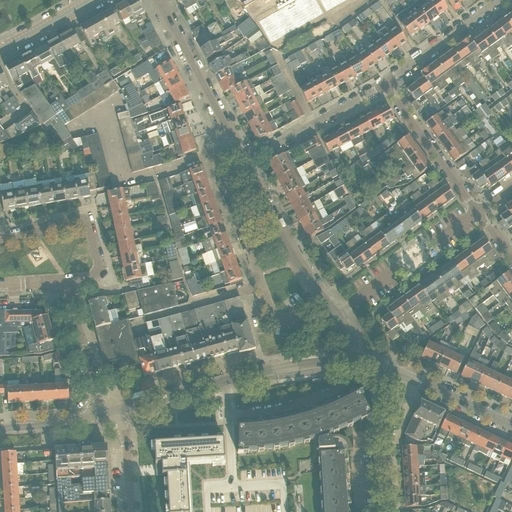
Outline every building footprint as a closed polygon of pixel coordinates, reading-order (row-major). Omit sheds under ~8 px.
[(137,0),(129,0),(126,2),(136,22),(137,23),(142,20),(139,15),(144,12),(137,0)] [(190,5),(187,0),(180,0),(186,10),(192,7),(191,5),(190,5)] [(315,0),(296,0),(258,22),(270,43),(323,14),(315,0)] [(319,0),(326,12),(346,0),(319,0)] [(425,0),(420,0),(415,4),(428,23),(438,16),(429,4),(425,0)] [(432,0),(433,1),(429,4),(438,16),(447,10),(440,0),(432,0)] [(460,2),(458,0),(446,0),(452,8),(460,2)] [(136,22),(126,2),(115,8),(122,22),(128,19),(131,25),(136,22)] [(378,2),(370,8),(373,12),(381,7),(378,2)] [(406,11),(405,11),(419,30),(428,23),(415,4),(406,11)] [(368,9),(362,13),(366,18),(371,14),(368,9)] [(111,10),(101,16),(112,36),(117,34),(113,27),(118,23),(111,10)] [(344,10),(337,14),(340,19),(347,15),(344,10)] [(419,30),(405,11),(396,18),(410,37),(419,30)] [(362,13),(357,17),(360,22),(366,18),(362,13)] [(112,36),(101,16),(91,22),(98,35),(101,42),(112,36)] [(511,25),(506,17),(496,25),(511,46),(511,45),(511,38),(509,34),(511,31),(511,25)] [(239,30),(238,30),(242,36),(243,36),(243,37),(255,29),(248,19),(236,27),(239,30)] [(352,20),(347,24),(350,29),(355,26),(356,25),(353,20),(352,20)] [(98,35),(91,22),(80,28),(91,48),(96,45),(92,38),(98,35)] [(147,29),(142,32),(144,35),(154,30),(150,23),(145,26),(147,29)] [(216,23),(206,28),(211,37),(221,32),(216,23)] [(347,24),(341,28),(345,33),(350,29),(347,24)] [(496,25),(488,30),(497,43),(501,40),(507,49),(511,46),(496,25)] [(191,31),(195,39),(206,33),(202,26),(195,29),(191,31)] [(235,26),(220,34),(222,37),(222,38),(230,34),(233,32),(237,30),(235,26)] [(317,27),(310,30),(313,36),(320,32),(317,27)] [(389,29),(386,30),(398,47),(406,41),(396,27),(391,31),(389,29)] [(384,28),(376,33),(381,39),(391,52),(398,47),(386,30),(384,28)] [(253,32),(245,38),(249,44),(251,43),(258,52),(268,47),(269,47),(256,29),(255,30),(253,32)] [(72,30),(57,38),(65,52),(72,61),(78,58),(72,48),(79,44),(73,32),(72,30)] [(154,30),(144,35),(147,41),(147,42),(157,37),(154,30)] [(237,30),(233,32),(238,39),(242,36),(238,30),(237,30)] [(488,30),(480,36),(495,57),(499,55),(496,51),(501,47),(497,43),(488,30)] [(338,31),(331,34),(334,40),(341,36),(338,31)] [(200,49),(206,60),(221,51),(219,46),(232,39),(230,34),(222,38),(216,41),(200,49)] [(331,34),(324,38),(327,43),(334,40),(331,34)] [(480,36),(472,42),(481,55),(484,59),(488,57),(491,61),(495,57),(480,36)] [(157,37),(147,42),(150,47),(151,49),(161,44),(157,37)] [(57,38),(45,44),(47,46),(60,69),(68,64),(62,54),(65,52),(57,38)] [(469,38),(461,44),(476,65),(480,63),(477,58),(481,55),(472,42),(469,38)] [(373,39),(371,42),(383,58),(391,52),(381,39),(376,42),(373,39)] [(320,40),(314,44),(317,49),(323,45),(320,40)] [(147,41),(141,44),(144,50),(150,47),(147,42),(147,41)] [(371,46),(365,50),(375,64),(383,58),(371,42),(368,43),(371,46)] [(164,51),(161,44),(151,49),(154,56),(164,51)] [(314,44),(307,47),(310,52),(317,49),(314,44)] [(461,44),(453,50),(465,67),(469,64),(476,74),(480,71),(480,70),(476,65),(461,44)] [(47,46),(33,54),(40,67),(48,63),(49,65),(53,67),(59,78),(64,76),(60,69),(47,46)] [(365,50),(356,57),(365,71),(375,64),(365,50)] [(453,50),(445,56),(460,77),(464,74),(461,70),(465,67),(453,50)] [(269,51),(264,53),(267,59),(272,57),(269,51)] [(297,59),(296,59),(300,65),(306,61),(300,51),(294,55),(297,59)] [(31,52),(20,58),(28,73),(32,81),(38,78),(38,75),(35,69),(40,67),(33,54),(31,52)] [(346,62),(354,77),(365,71),(356,57),(353,52),(343,57),(346,62)] [(138,54),(131,58),(134,65),(142,60),(138,54)] [(288,59),(284,61),(286,65),(292,62),(296,69),(300,66),(300,65),(296,59),(297,59),(294,55),(288,58),(288,59)] [(225,57),(209,65),(214,76),(233,66),(244,61),(241,56),(230,61),(228,56),(225,58),(225,57)] [(445,56),(437,62),(449,79),(453,75),(456,79),(460,77),(445,56)] [(272,57),(267,59),(270,64),(271,65),(271,66),(276,63),(275,63),(272,57)] [(21,60),(5,68),(9,77),(12,82),(21,97),(42,125),(44,128),(50,124),(58,135),(65,145),(67,144),(72,140),(63,126),(57,118),(50,107),(35,87),(32,81),(28,73),(20,58),(21,60)] [(131,58),(124,62),(128,68),(134,65),(131,58)] [(151,67),(153,71),(168,63),(166,59),(151,67)] [(148,61),(131,71),(136,80),(148,74),(154,85),(159,82),(176,73),(170,62),(168,63),(153,71),(151,67),(148,61)] [(338,61),(336,63),(346,82),(354,77),(346,62),(340,65),(338,61)] [(437,62),(428,68),(444,89),(447,86),(444,82),(449,79),(437,62)] [(327,66),(327,67),(337,86),(346,82),(336,63),(327,67),(327,66)] [(274,67),(270,69),(275,77),(276,76),(278,75),(280,74),(281,74),(276,65),(275,66),(274,67)] [(233,66),(214,76),(219,85),(237,75),(233,66)] [(117,67),(109,72),(113,77),(120,73),(117,67)] [(325,76),(320,78),(327,92),(337,86),(327,67),(321,69),(325,76)] [(428,68),(420,73),(433,90),(436,88),(440,92),(440,91),(444,89),(428,68)] [(98,81),(90,86),(94,92),(97,90),(102,87),(108,83),(113,80),(106,70),(95,77),(98,81)] [(159,82),(165,94),(182,85),(176,73),(159,82)] [(307,79),(310,84),(317,97),(327,92),(320,78),(317,73),(307,79)] [(423,78),(415,84),(427,100),(430,105),(434,102),(431,97),(436,94),(433,90),(420,73),(420,74),(423,78)] [(237,75),(219,85),(223,93),(230,90),(230,89),(238,85),(243,83),(238,74),(237,75)] [(271,79),(269,80),(273,88),(283,83),(284,82),(285,82),(281,74),(280,74),(278,75),(276,76),(275,77),(271,79)] [(453,75),(449,79),(456,88),(464,82),(460,77),(456,79),(453,75)] [(120,90),(113,80),(108,83),(114,94),(120,90)] [(230,90),(235,98),(253,88),(249,80),(238,85),(230,89),(230,90)] [(159,82),(154,85),(160,96),(165,94),(159,82)] [(283,83),(273,88),(278,97),(282,95),(284,94),(289,91),(290,91),(285,82),(284,82),(283,83)] [(317,97),(310,84),(304,87),(301,82),(297,84),(307,103),(317,97)] [(109,97),(114,94),(108,83),(102,87),(109,97)] [(131,84),(120,90),(124,101),(137,94),(131,84)] [(427,100),(415,84),(407,90),(415,101),(410,105),(416,112),(424,107),(422,104),(427,100)] [(160,96),(159,97),(165,107),(171,105),(175,104),(180,101),(188,96),(182,85),(165,94),(160,96)] [(253,88),(235,98),(239,106),(258,97),(259,96),(263,94),(259,86),(253,89),(253,88)] [(104,100),(109,97),(102,87),(97,90),(104,100)] [(455,88),(447,94),(448,95),(449,96),(452,100),(458,95),(459,94),(455,88)] [(501,89),(496,93),(500,98),(505,95),(501,89)] [(99,103),(104,100),(97,90),(94,92),(92,93),(99,103)] [(284,94),(282,95),(284,99),(286,98),(287,100),(293,97),(290,91),(289,91),(284,94)] [(69,107),(65,101),(59,92),(51,98),(55,104),(61,113),(61,112),(69,107)] [(77,93),(65,101),(69,107),(82,99),(77,93)] [(93,107),(99,103),(92,93),(87,96),(93,107)] [(496,93),(491,97),(495,102),(500,98),(496,93)] [(137,94),(124,101),(129,111),(129,113),(143,106),(139,98),(137,94)] [(151,101),(147,94),(142,97),(145,104),(151,101)] [(88,110),(93,107),(87,96),(82,99),(88,110)] [(258,97),(239,106),(244,115),(262,105),(264,105),(260,97),(259,96),(258,97)] [(449,96),(443,100),(446,104),(452,100),(449,96)] [(4,103),(0,106),(7,115),(20,106),(13,97),(9,100),(5,102),(4,103)] [(83,113),(88,110),(82,99),(77,103),(83,113)] [(294,99),(284,105),(288,114),(294,111),(299,108),(296,101),(294,99)] [(456,103),(461,110),(465,107),(460,100),(456,103)] [(504,100),(499,103),(503,108),(508,105),(504,100)] [(78,116),(83,113),(77,103),(72,106),(78,116)] [(499,103),(494,107),(498,112),(503,108),(499,103)] [(55,104),(50,107),(57,118),(63,126),(68,123),(63,115),(61,112),(61,113),(55,104)] [(483,113),(488,109),(484,104),(479,108),(483,113)] [(162,112),(149,117),(151,123),(165,119),(166,123),(184,116),(182,111),(183,110),(182,106),(180,105),(162,111),(162,112)] [(262,105),(244,115),(248,123),(262,116),(267,113),(268,113),(264,105),(262,105)] [(387,105),(376,111),(383,124),(394,118),(387,105)] [(73,119),(78,116),(72,106),(66,109),(73,119)] [(143,106),(129,113),(130,117),(131,119),(147,113),(143,106)] [(431,106),(427,109),(432,116),(436,112),(431,106)] [(294,111),(288,114),(292,122),(298,119),(303,116),(299,108),(294,111)] [(478,116),(483,113),(479,108),(474,111),(478,116)] [(68,122),(73,119),(66,109),(61,112),(63,115),(68,123),(68,122)] [(483,113),(486,118),(491,114),(488,109),(483,113)] [(117,115),(119,120),(130,117),(129,111),(117,114),(117,115)] [(376,111),(365,117),(372,130),(383,124),(376,111)] [(13,124),(20,134),(40,125),(30,112),(13,124)] [(425,124),(431,132),(452,117),(449,113),(445,116),(442,112),(425,124)] [(262,116),(248,123),(252,132),(271,122),(273,121),(268,113),(267,113),(262,116)] [(486,118),(483,113),(478,116),(482,121),(486,118)] [(470,118),(474,123),(479,120),(475,114),(470,118)] [(161,124),(165,135),(170,133),(170,134),(188,128),(189,126),(187,122),(186,122),(184,116),(166,123),(161,124)] [(119,120),(120,126),(132,123),(131,119),(130,117),(119,120)] [(365,117),(354,123),(361,136),(372,130),(365,117)] [(452,117),(431,132),(433,135),(436,140),(453,127),(457,124),(454,120),(452,117)] [(142,118),(134,121),(138,133),(146,130),(142,118)] [(479,120),(474,123),(479,129),(484,126),(479,120)] [(271,122),(252,132),(257,141),(276,131),(277,130),(273,121),(271,122)] [(120,126),(122,132),(133,129),(132,123),(120,126)] [(354,123),(343,128),(350,141),(353,147),(364,141),(361,136),(354,123)] [(3,131),(9,139),(20,134),(13,124),(3,131)] [(0,143),(9,139),(3,131),(3,132),(0,127),(0,143)] [(436,140),(442,147),(463,132),(460,128),(456,131),(453,127),(436,140)] [(169,147),(174,145),(192,139),(190,134),(191,132),(190,128),(188,128),(170,134),(170,133),(165,135),(169,147)] [(343,128),(333,134),(340,147),(350,141),(343,128)] [(122,132),(123,138),(135,134),(133,129),(122,132)] [(488,136),(484,131),(479,135),(483,140),(488,136)] [(39,136),(45,145),(45,143),(49,140),(44,133),(35,132),(28,135),(29,141),(39,136)] [(442,147),(447,155),(464,142),(461,139),(465,136),(463,132),(442,147)] [(86,137),(87,143),(99,140),(98,135),(98,134),(86,137)] [(123,138),(125,143),(136,140),(135,134),(123,138)] [(340,147),(333,134),(322,140),(329,153),(340,147)] [(396,134),(390,138),(393,143),(399,138),(396,134)] [(17,146),(29,141),(28,135),(15,140),(17,144),(17,146)] [(58,135),(53,138),(58,146),(60,149),(65,145),(58,135)] [(391,155),(394,159),(414,143),(408,136),(392,148),(395,152),(391,155)] [(316,137),(300,145),(305,154),(308,153),(321,146),(316,137)] [(393,143),(390,138),(384,142),(388,147),(393,143)] [(192,139),(174,145),(178,157),(196,150),(192,139)] [(464,142),(447,155),(453,163),(470,150),(467,146),(471,143),(468,139),(464,142)] [(490,139),(484,144),(487,148),(493,144),(490,139)] [(10,149),(17,146),(17,144),(15,140),(7,144),(10,149)] [(45,143),(45,145),(49,150),(54,147),(49,140),(45,143)] [(72,140),(67,144),(70,148),(71,149),(76,146),(72,140)] [(87,143),(89,149),(100,146),(99,140),(87,143)] [(125,143),(126,149),(138,146),(137,145),(136,140),(125,143)] [(142,144),(137,145),(138,146),(139,152),(141,156),(144,155),(152,153),(153,152),(150,141),(146,142),(142,144)] [(350,141),(340,147),(343,153),(353,147),(350,141)] [(505,142),(497,148),(498,150),(499,150),(511,168),(511,152),(509,148),(505,142)] [(401,159),(404,163),(420,151),(414,143),(394,159),(396,162),(401,159)] [(67,144),(65,145),(60,149),(63,153),(70,148),(67,144)] [(89,149),(90,154),(102,151),(100,146),(89,149)] [(126,149),(128,155),(139,152),(138,146),(126,149)] [(321,146),(308,153),(312,161),(319,157),(320,156),(325,154),(321,146)] [(481,146),(475,150),(478,155),(484,150),(481,146)] [(376,148),(370,153),(374,157),(380,153),(376,148)] [(475,150),(469,155),(472,159),(478,155),(475,150)] [(498,157),(494,160),(506,176),(511,172),(511,168),(499,150),(495,152),(498,157)] [(90,154),(92,160),(103,157),(102,151),(90,154)] [(402,170),(405,174),(425,159),(420,151),(404,163),(406,167),(402,170)] [(128,155),(129,161),(141,158),(141,156),(139,152),(128,155)] [(268,162),(273,171),(291,161),(287,152),(283,154),(268,162)] [(152,153),(141,156),(141,158),(142,161),(142,164),(144,170),(157,167),(163,165),(160,155),(153,157),(152,154),(152,153)] [(365,157),(360,160),(362,165),(363,164),(364,164),(366,162),(366,163),(368,162),(374,157),(370,153),(365,157)] [(319,157),(312,161),(317,169),(324,165),(325,165),(329,162),(328,160),(325,154),(320,156),(319,157)] [(92,160),(93,166),(105,163),(103,157),(92,160)] [(129,161),(131,167),(142,164),(142,161),(141,158),(129,161)] [(487,158),(483,161),(498,182),(506,176),(494,160),(490,163),(487,158)] [(425,159),(405,174),(407,177),(411,174),(415,179),(431,167),(425,159)] [(355,163),(350,166),(351,167),(354,171),(358,168),(359,167),(361,170),(368,165),(366,163),(366,162),(364,164),(363,164),(362,165),(360,160),(356,163),(356,162),(355,163)] [(461,160),(455,165),(459,170),(465,165),(461,160)] [(273,171),(277,179),(296,169),(291,161),(273,171)] [(329,162),(325,165),(326,168),(329,173),(334,170),(336,168),(333,163),(332,161),(329,162)] [(375,161),(370,164),(376,171),(380,168),(375,161)] [(479,171),(478,172),(487,184),(490,188),(498,182),(483,161),(479,164),(482,168),(479,171)] [(93,166),(95,172),(106,169),(105,163),(93,166)] [(142,164),(131,167),(132,172),(132,173),(144,170),(142,164)] [(184,172),(188,184),(206,177),(202,166),(184,172)] [(301,166),(296,169),(300,178),(304,176),(306,175),(301,166)] [(350,166),(345,170),(349,175),(354,171),(351,167),(350,166)] [(466,170),(461,173),(467,181),(471,178),(480,189),(487,184),(479,173),(478,172),(475,166),(470,170),(469,168),(466,170)] [(376,171),(381,179),(381,178),(385,175),(380,168),(376,171)] [(95,172),(96,178),(108,174),(106,169),(95,172)] [(277,179),(282,187),(300,178),(296,169),(277,179)] [(329,173),(328,173),(331,179),(337,176),(334,170),(329,173)] [(430,171),(425,175),(428,179),(434,175),(430,171)] [(96,178),(98,183),(109,180),(108,174),(96,178)] [(78,179),(74,179),(77,199),(90,196),(89,191),(95,190),(93,176),(85,177),(86,181),(79,182),(78,179)] [(300,178),(282,187),(286,196),(300,188),(303,187),(304,186),(309,184),(304,176),(300,178)] [(397,176),(391,180),(395,185),(400,180),(397,176)] [(66,181),(62,181),(65,201),(77,199),(74,179),(73,179),(73,177),(66,178),(66,181)] [(188,184),(192,195),(210,189),(206,177),(188,184)] [(158,182),(162,193),(172,189),(169,178),(158,182)] [(109,180),(98,183),(99,189),(112,187),(111,186),(109,180)] [(339,180),(334,183),(338,189),(342,187),(342,186),(343,186),(342,185),(339,180)] [(391,180),(386,184),(387,186),(389,189),(395,185),(391,180)] [(435,180),(431,183),(446,205),(454,199),(442,182),(442,181),(438,184),(435,180)] [(54,183),(49,183),(52,203),(65,201),(62,181),(61,181),(62,185),(54,186),(54,183)] [(148,197),(150,197),(158,195),(156,182),(145,185),(148,197)] [(415,182),(408,187),(412,192),(414,195),(420,190),(415,182)] [(41,185),(37,186),(40,205),(52,203),(49,183),(49,184),(49,187),(42,189),(41,185)] [(429,190),(425,193),(429,198),(438,211),(446,205),(431,183),(427,186),(429,190)] [(29,187),(25,188),(28,207),(40,205),(37,186),(36,186),(29,187)] [(332,193),(328,194),(333,203),(347,194),(343,186),(342,186),(342,187),(338,189),(332,192),(332,193)] [(408,187),(402,191),(406,196),(412,192),(408,187)] [(25,188),(12,190),(16,209),(28,207),(25,188)] [(286,196),(290,204),(309,195),(308,192),(303,194),(300,188),(286,196)] [(122,189),(107,193),(110,206),(125,202),(130,201),(129,195),(123,196),(122,189)] [(172,189),(162,193),(165,204),(176,200),(172,189)] [(192,195),(196,206),(214,200),(210,189),(192,195)] [(16,209),(12,190),(0,191),(0,193),(3,211),(16,209)] [(389,194),(393,199),(399,195),(396,190),(389,194)] [(386,191),(380,196),(383,200),(384,200),(389,196),(389,195),(388,193),(386,191)] [(418,192),(414,195),(430,216),(438,211),(429,198),(425,193),(421,196),(418,192)] [(290,204),(295,213),(309,205),(306,200),(310,197),(309,195),(290,204)] [(413,202),(409,205),(413,210),(422,222),(430,216),(414,195),(410,198),(413,202)] [(348,196),(343,199),(346,205),(352,202),(348,196)] [(376,198),(370,202),(371,203),(374,207),(380,203),(379,202),(376,198)] [(176,200),(165,204),(169,216),(178,212),(179,212),(176,200)] [(196,206),(200,217),(217,211),(214,200),(196,206)] [(319,200),(313,203),(318,211),(323,208),(319,200)] [(366,201),(360,205),(364,210),(370,206),(366,201)] [(110,206),(112,218),(127,215),(125,202),(110,206)] [(352,202),(346,205),(350,212),(355,208),(352,202)] [(295,213),(299,221),(318,211),(313,203),(309,205),(295,213)] [(402,204),(398,206),(414,228),(422,222),(413,210),(409,205),(405,208),(402,204)] [(397,214),(393,217),(397,222),(406,234),(414,228),(398,206),(394,209),(397,214)] [(328,216),(323,208),(318,211),(322,220),(328,216)] [(359,208),(353,213),(357,217),(362,213),(359,208)] [(200,217),(193,220),(197,231),(201,229),(204,229),(211,226),(213,225),(221,222),(217,211),(200,217)] [(318,212),(299,221),(303,230),(322,220),(318,211),(318,212)] [(503,220),(498,224),(509,239),(511,236),(511,217),(507,211),(500,217),(503,220)] [(168,216),(171,227),(179,224),(180,224),(177,213),(178,213),(178,212),(169,216),(168,216)] [(353,213),(347,217),(351,222),(357,217),(353,213)] [(112,218),(115,231),(130,227),(127,215),(112,218)] [(322,220),(303,230),(308,238),(322,231),(320,227),(333,221),(330,215),(328,216),(322,220)] [(386,215),(382,218),(397,240),(406,234),(397,222),(393,217),(389,220),(386,215)] [(381,225),(377,229),(381,234),(389,246),(397,240),(382,218),(378,221),(381,225)] [(345,219),(337,225),(340,229),(344,234),(352,228),(345,219)] [(204,229),(201,229),(203,235),(211,233),(213,238),(225,234),(221,222),(213,225),(211,226),(204,229)] [(179,224),(171,227),(175,239),(183,236),(179,224)] [(337,225),(329,230),(332,235),(333,235),(340,229),(337,225)] [(115,231),(118,243),(133,240),(130,227),(115,231)] [(370,227),(366,230),(381,252),(389,246),(381,234),(377,229),(373,231),(370,227)] [(329,230),(316,238),(321,245),(328,239),(333,236),(333,235),(332,235),(329,230)] [(365,237),(361,240),(364,245),(373,257),(381,252),(366,230),(362,233),(365,237)] [(208,240),(202,242),(206,253),(212,251),(229,245),(225,234),(213,238),(208,240)] [(329,241),(335,249),(328,254),(340,271),(344,268),(346,271),(354,265),(345,253),(344,252),(340,245),(333,236),(328,239),(329,241)] [(353,239),(349,242),(365,263),(373,257),(364,245),(361,240),(356,243),(353,239)] [(484,239),(475,245),(490,266),(494,263),(491,259),(496,256),(484,239)] [(118,243),(120,256),(135,253),(142,251),(140,245),(134,246),(133,240),(118,243)] [(349,249),(344,252),(345,253),(354,265),(357,269),(365,263),(349,242),(345,245),(349,249)] [(176,245),(165,247),(166,251),(167,255),(168,259),(176,257),(174,249),(176,248),(176,245)] [(212,251),(216,262),(233,256),(229,245),(212,251)] [(475,245),(467,251),(479,268),(484,264),(487,268),(490,266),(475,245)] [(186,250),(178,254),(181,262),(190,259),(186,250)] [(467,251),(459,257),(474,277),(478,275),(475,271),(479,268),(467,251)] [(120,256),(123,268),(138,265),(135,253),(120,256)] [(216,262),(220,274),(237,268),(233,256),(216,262)] [(459,257),(451,262),(463,279),(468,276),(471,280),(474,277),(459,257)] [(166,274),(168,282),(182,278),(176,262),(169,263),(168,264),(170,273),(166,274)] [(451,262),(443,268),(458,289),(462,286),(459,282),(463,279),(451,262)] [(138,265),(123,268),(126,281),(128,281),(130,287),(142,284),(141,278),(146,277),(144,264),(138,265)] [(506,270),(503,265),(496,270),(500,275),(506,270)] [(237,268),(220,274),(224,285),(241,279),(237,268)] [(443,268),(435,274),(447,291),(452,288),(454,292),(458,289),(443,268)] [(497,293),(511,282),(511,278),(508,272),(487,288),(493,296),(497,293)] [(493,273),(487,278),(490,282),(496,278),(493,273)] [(435,274),(427,280),(442,301),(450,295),(447,291),(435,274)] [(474,277),(471,280),(475,286),(473,288),(476,292),(482,288),(479,284),(474,277)] [(483,280),(479,284),(482,288),(488,284),(488,283),(485,279),(484,280),(483,280)] [(427,280),(419,286),(431,303),(435,300),(438,304),(442,301),(427,280)] [(495,299),(498,304),(511,293),(511,282),(497,293),(499,297),(495,299)] [(197,287),(195,283),(188,285),(190,290),(192,297),(206,293),(203,285),(197,287)] [(143,315),(177,305),(172,284),(137,291),(143,315)] [(419,286),(410,292),(426,313),(429,310),(427,306),(431,303),(419,286)] [(468,291),(462,295),(465,300),(472,295),(468,291)] [(124,294),(127,306),(137,303),(134,292),(124,294)] [(410,292),(402,298),(415,315),(419,312),(422,315),(426,313),(410,292)] [(508,308),(508,309),(511,305),(511,293),(498,304),(501,307),(505,304),(508,308)] [(224,315),(218,316),(220,323),(223,322),(224,328),(230,327),(237,351),(238,354),(255,350),(254,347),(245,316),(240,297),(230,300),(220,303),(224,315)] [(473,297),(469,301),(475,309),(478,306),(479,306),(480,305),(473,297)] [(103,298),(88,303),(88,304),(91,316),(107,312),(103,298)] [(402,298),(394,304),(409,325),(413,322),(410,318),(415,315),(402,298)] [(465,302),(459,307),(464,314),(465,313),(471,309),(465,302)] [(220,303),(212,305),(220,332),(226,354),(237,351),(230,327),(224,328),(223,322),(220,323),(218,316),(224,315),(220,303)] [(386,310),(389,314),(398,327),(402,323),(405,328),(409,325),(394,304),(386,310)] [(480,305),(475,309),(481,317),(481,316),(485,313),(487,312),(481,304),(480,305)] [(212,305),(194,310),(208,359),(226,354),(220,332),(212,305)] [(458,311),(453,315),(456,320),(460,317),(464,314),(459,307),(458,311)] [(107,312),(91,316),(95,328),(118,322),(116,316),(115,309),(107,312)] [(24,335),(35,332),(50,328),(47,315),(42,317),(41,310),(0,311),(0,356),(7,356),(6,349),(18,349),(17,329),(22,327),(24,335)] [(194,310),(180,314),(193,363),(208,359),(194,310)] [(487,312),(481,317),(486,324),(487,324),(493,319),(487,312)] [(464,314),(460,317),(463,322),(469,318),(465,313),(464,314)] [(180,314),(168,317),(181,366),(193,363),(180,314)] [(398,327),(389,314),(381,320),(389,332),(386,334),(391,342),(399,336),(394,329),(398,327)] [(471,318),(467,326),(478,332),(480,329),(484,325),(476,314),(475,315),(473,317),(471,318)] [(453,315),(447,319),(450,324),(454,321),(456,320),(453,315)] [(168,317),(157,320),(159,327),(170,369),(181,366),(168,317)] [(456,320),(454,321),(457,326),(463,322),(460,317),(456,320)] [(106,373),(140,364),(134,341),(128,320),(118,322),(95,328),(95,329),(106,373)] [(440,321),(434,325),(437,329),(438,330),(444,326),(443,326),(443,324),(440,321)] [(151,322),(145,323),(149,337),(159,372),(170,369),(159,327),(153,329),(151,322)] [(492,323),(489,327),(497,336),(500,339),(501,340),(499,341),(499,342),(501,344),(503,342),(506,337),(508,334),(506,332),(505,332),(504,332),(501,332),(493,323),(492,323)] [(428,330),(426,331),(430,336),(431,335),(438,330),(437,329),(434,325),(428,330)] [(35,332),(24,335),(29,352),(33,351),(33,354),(40,354),(56,350),(50,328),(35,332)] [(486,328),(482,331),(488,340),(492,335),(487,328),(486,328)] [(424,332),(418,336),(421,341),(427,337),(424,332)] [(418,336),(412,340),(416,345),(421,341),(418,336)] [(149,337),(134,341),(140,364),(144,377),(159,372),(149,337)] [(492,338),(489,342),(493,345),(491,350),(494,351),(495,348),(496,347),(495,346),(496,345),(499,342),(493,337),(492,338)] [(501,344),(504,347),(504,346),(510,340),(506,337),(503,342),(501,344)] [(421,357),(430,362),(439,343),(436,341),(434,345),(428,343),(421,357)] [(430,362),(439,366),(445,351),(448,345),(440,341),(439,343),(430,362)] [(496,345),(495,346),(496,347),(495,348),(501,352),(505,347),(504,347),(501,344),(499,342),(496,345)] [(399,351),(402,355),(412,348),(408,344),(399,351)] [(465,367),(460,376),(469,380),(478,361),(479,358),(481,356),(480,356),(475,354),(478,349),(474,347),(467,361),(465,367)] [(506,348),(503,353),(509,355),(509,356),(510,356),(511,350),(506,347),(506,348)] [(439,366),(447,370),(456,351),(453,350),(451,353),(445,351),(439,366)] [(456,351),(447,370),(456,374),(463,359),(456,356),(458,352),(456,351)] [(59,352),(51,354),(52,360),(53,364),(61,362),(61,360),(59,352)] [(411,362),(418,365),(421,359),(413,356),(411,362)] [(469,380),(478,384),(485,369),(488,362),(479,358),(478,361),(469,380)] [(478,384),(487,388),(495,369),(498,364),(492,362),(488,371),(485,369),(478,384)] [(487,388),(495,392),(502,377),(496,374),(498,370),(495,369),(487,388)] [(495,392),(504,396),(511,378),(511,377),(510,376),(508,380),(502,377),(495,392)] [(67,385),(55,386),(56,401),(68,400),(67,385)] [(20,403),(19,388),(7,389),(7,386),(0,386),(0,394),(7,394),(8,404),(20,403)] [(55,386),(43,387),(44,402),(56,401),(55,386)] [(31,387),(19,388),(20,403),(32,402),(31,387)] [(43,387),(31,387),(32,402),(44,402),(43,387)] [(369,412),(359,393),(357,392),(354,393),(355,397),(342,400),(342,404),(329,405),(329,410),(319,410),(320,413),(316,415),(316,422),(310,424),(308,415),(303,415),(303,419),(289,418),(289,423),(276,421),(275,426),(262,423),(261,428),(248,425),(247,429),(238,426),(238,450),(253,449),(269,447),(284,445),(299,441),(313,437),(317,436),(317,439),(318,456),(321,456),(325,511),(348,511),(345,502),(349,501),(344,487),(348,486),(343,473),(347,472),(342,458),(346,457),(345,453),(343,453),(343,450),(348,450),(348,448),(347,446),(347,445),(346,443),(345,442),(344,441),(343,440),(342,439),(340,438),(338,437),(337,437),(336,437),(333,437),(331,437),(330,438),(328,432),(342,426),(355,420),(369,412)] [(405,434),(404,435),(405,435),(421,442),(426,442),(427,440),(431,442),(445,413),(444,412),(443,413),(442,412),(441,411),(439,410),(438,410),(433,407),(432,407),(427,404),(426,404),(424,403),(423,403),(421,402),(420,401),(420,402),(419,404),(418,405),(419,405),(413,416),(413,417),(410,423),(409,425),(408,426),(407,428),(408,428),(405,434)] [(438,433),(447,437),(455,420),(446,416),(438,433)] [(453,435),(458,437),(464,424),(455,420),(447,437),(451,439),(453,435)] [(458,437),(456,441),(464,446),(473,428),(464,424),(458,437)] [(470,443),(475,445),(481,432),(473,428),(464,446),(468,447),(470,443)] [(475,445),(472,451),(477,453),(477,452),(482,454),(490,436),(481,432),(475,445)] [(488,451),(492,453),(499,440),(490,436),(482,454),(485,455),(488,451)] [(195,442),(154,445),(155,465),(161,464),(162,476),(166,476),(168,511),(188,511),(186,463),(224,461),(223,437),(195,438),(195,442)] [(490,458),(499,462),(507,444),(499,440),(492,453),(490,458)] [(511,446),(507,444),(499,462),(507,466),(511,455),(511,446)] [(422,446),(402,447),(403,457),(423,456),(423,453),(422,446)] [(58,503),(94,501),(109,500),(107,470),(106,447),(72,449),(54,450),(55,460),(58,503)] [(434,457),(437,459),(440,453),(433,450),(432,452),(431,456),(434,457)] [(1,454),(2,465),(16,464),(15,453),(1,454)] [(440,453),(437,459),(443,461),(446,456),(440,453)] [(403,457),(403,468),(417,467),(423,466),(423,456),(403,457)] [(449,461),(456,465),(458,459),(451,456),(449,461)] [(458,459),(456,465),(462,467),(464,462),(458,459)] [(2,465),(2,477),(17,476),(16,464),(2,465)] [(466,470),(473,473),(475,467),(469,464),(466,470)] [(403,468),(404,477),(424,476),(424,473),(417,474),(417,467),(403,468)] [(475,467),(473,473),(479,475),(481,470),(475,467)] [(483,478),(490,481),(493,475),(486,472),(483,478)] [(493,475),(490,481),(496,484),(499,478),(493,475)] [(2,477),(3,488),(18,487),(17,476),(2,477)] [(404,477),(405,488),(425,486),(424,476),(404,477)] [(500,483),(497,488),(503,491),(506,486),(502,484),(500,483)] [(405,488),(405,497),(425,496),(425,486),(405,488)] [(3,488),(4,500),(18,499),(18,487),(3,488)] [(315,511),(315,488),(303,489),(303,511),(315,511)] [(497,488),(493,497),(493,498),(495,499),(499,500),(503,491),(497,488)] [(425,496),(405,497),(406,508),(419,507),(419,499),(425,499),(425,496)] [(4,500),(4,511),(19,510),(18,499),(4,500)] [(94,501),(94,511),(109,511),(109,500),(94,501)] [(447,503),(444,509),(451,511),(454,507),(447,503)]
